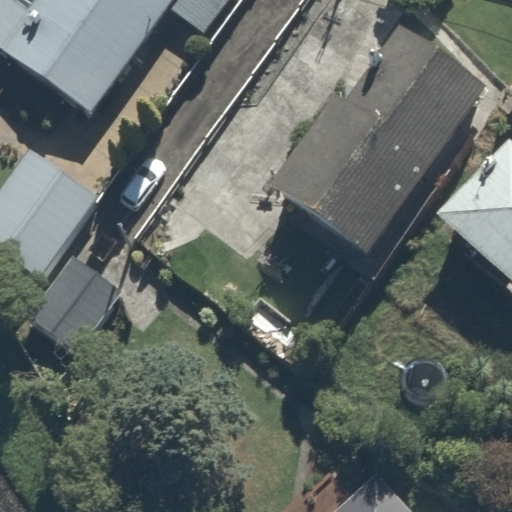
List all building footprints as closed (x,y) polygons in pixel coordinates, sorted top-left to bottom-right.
[(0,0),(0,48),(83,113),(163,10),(199,38),(228,0),(0,0)] [(483,101),(390,38),(281,198),(374,262),(483,101)] [(109,201),(35,147),(0,193),(0,254),(45,288),(109,201)] [(511,158),(447,227),(511,289),(511,158)] [(409,511),(382,482),(348,511),(409,511)]
